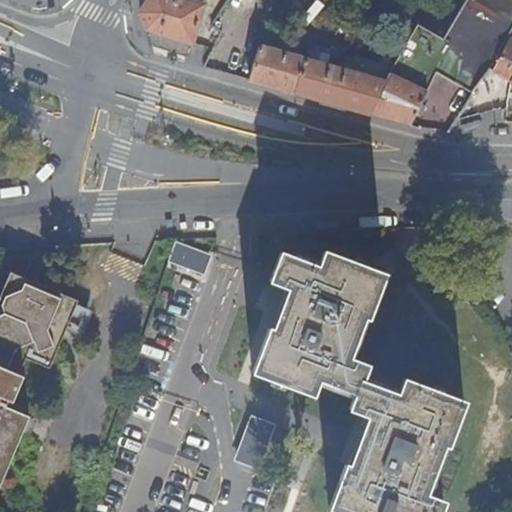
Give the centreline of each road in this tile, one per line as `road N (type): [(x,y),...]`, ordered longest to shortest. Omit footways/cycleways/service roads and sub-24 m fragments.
road 1 (residential): [(234,191),(234,261),(140,511)]
road 2 (secondary): [(234,191),(472,194)]
road 3 (secondary): [(511,159),(463,163),(283,130)]
road 4 (secondary): [(283,130),(153,89),(80,53)]
road 5 (secondary): [(22,207),(234,191)]
road 6 (secondary): [(283,130),(87,87)]
road 7 (secondary): [(79,143),(234,191)]
